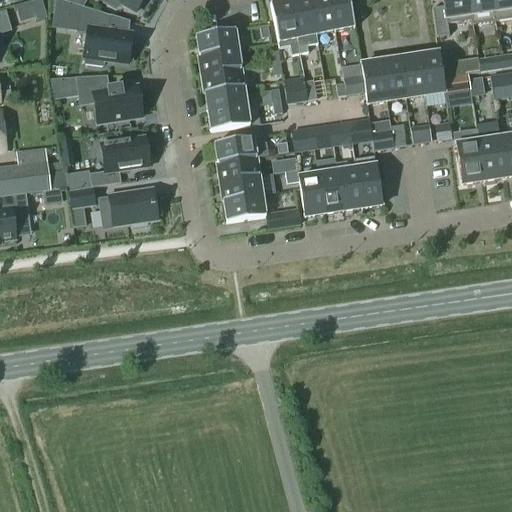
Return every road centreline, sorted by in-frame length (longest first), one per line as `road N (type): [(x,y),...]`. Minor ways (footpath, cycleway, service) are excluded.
road 1 (residential): [(206,0),(180,17),(168,64),(191,226),(202,253),(232,264),(511,215)]
road 2 (secondary): [(0,370),(511,296)]
